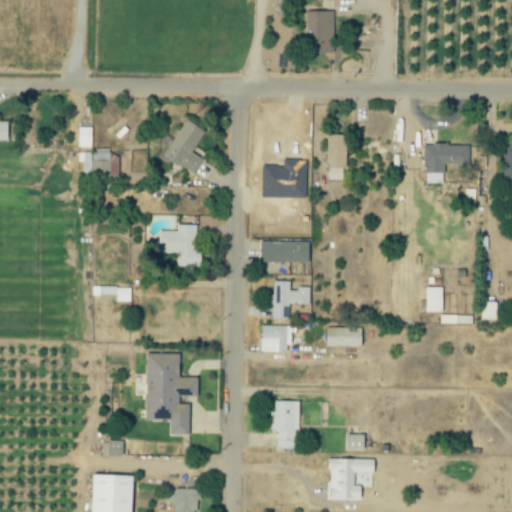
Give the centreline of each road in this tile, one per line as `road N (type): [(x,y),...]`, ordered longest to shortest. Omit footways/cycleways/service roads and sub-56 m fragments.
road 1 (residential): [(511,95),(0,91)]
road 2 (residential): [(235,511),(242,92)]
